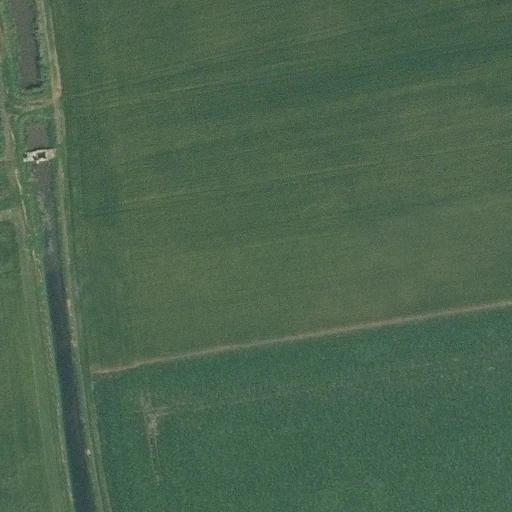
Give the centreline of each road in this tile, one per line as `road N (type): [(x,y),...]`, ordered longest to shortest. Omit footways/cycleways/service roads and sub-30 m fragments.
road 1 (track): [(106,511),(44,0)]
road 2 (track): [(0,214),(22,200),(0,47)]
